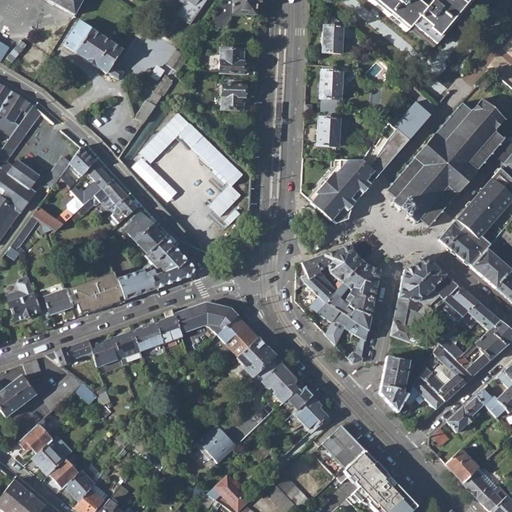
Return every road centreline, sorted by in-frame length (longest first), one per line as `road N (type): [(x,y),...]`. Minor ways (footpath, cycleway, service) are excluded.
road 1 (residential): [(0,73),(86,138),(218,283)]
road 2 (tertiary): [(285,255),(298,0)]
road 3 (tertiary): [(270,0),(251,245)]
road 4 (residential): [(218,283),(0,360)]
road 5 (residential): [(370,221),(374,193),(466,83)]
road 6 (tertiary): [(250,291),(265,330),(344,412)]
road 7 (residential): [(395,244),(371,366),(357,389)]
road 8 (residential): [(511,350),(406,443)]
road 9 (tertiary): [(344,412),(438,511)]
road 10 (tertiary): [(357,389),(300,330),(283,284)]
